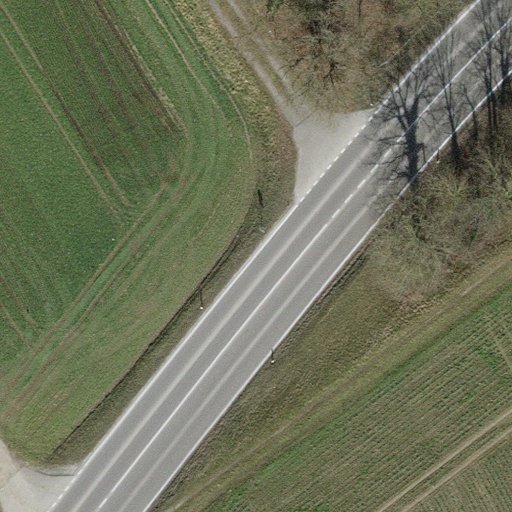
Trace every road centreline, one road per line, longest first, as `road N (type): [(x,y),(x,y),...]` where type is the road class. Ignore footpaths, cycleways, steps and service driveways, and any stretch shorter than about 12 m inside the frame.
road 1 (primary): [(93,511),(364,182),(511,20)]
road 2 (track): [(364,182),(306,122),(221,0)]
